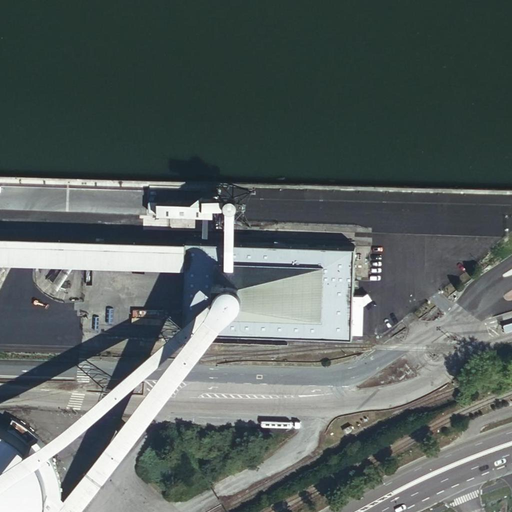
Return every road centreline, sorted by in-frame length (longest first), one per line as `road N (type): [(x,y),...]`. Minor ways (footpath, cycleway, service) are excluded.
road 1 (secondary): [(511,429),(332,511)]
road 2 (secondary): [(379,511),(511,454)]
